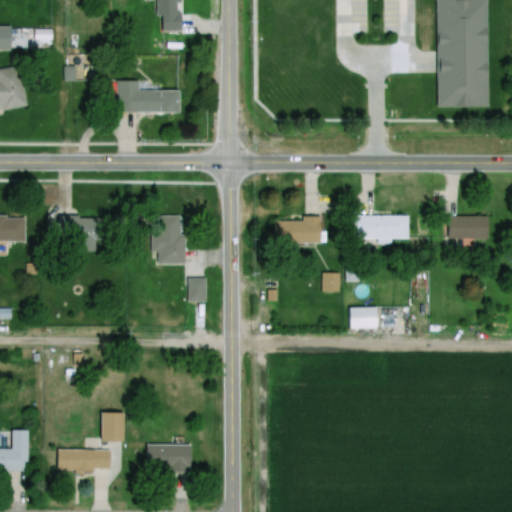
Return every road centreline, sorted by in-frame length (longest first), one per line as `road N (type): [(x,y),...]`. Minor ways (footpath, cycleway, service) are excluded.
road 1 (residential): [(511,343),(230,342)]
road 2 (secondary): [(231,511),(230,270)]
road 3 (secondary): [(205,168),(219,186),(253,187),(272,161),(268,140),(241,122),(219,127),(205,145),(205,168)]
road 4 (secondary): [(511,164),(338,164)]
